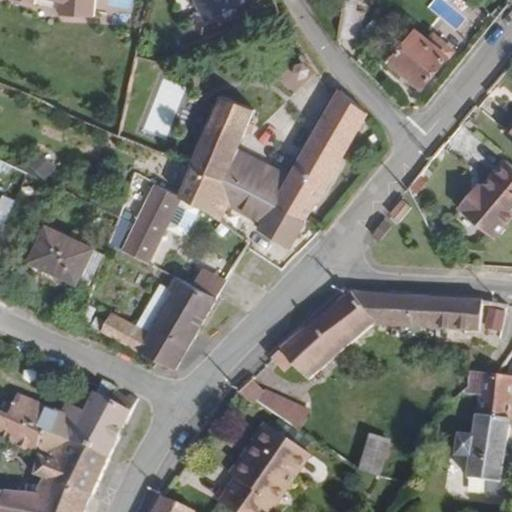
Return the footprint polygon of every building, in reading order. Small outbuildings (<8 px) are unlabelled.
[(25,0),(36,3),(36,0),(56,0),(65,3),(64,13),(95,16),(95,0),(25,0)] [(195,0),(202,15),(239,0),(195,0)] [(357,11),(358,0),(343,0),(339,37),(338,40),(359,42),(362,11),(357,11)] [(424,89),(456,51),(435,34),(429,40),(418,31),(392,62),(424,89)] [(293,247),(307,221),(368,114),(341,91),(292,176),(239,151),(257,109),(223,95),(222,97),(211,127),(181,196),(205,209),(222,222),(232,208),(263,226),(260,231),(291,248),(293,247)] [(211,127),(222,97),(221,97),(209,92),(197,121),(211,127)] [(57,169),(41,152),(29,164),(45,180),(57,169)] [(499,236),(511,220),(511,161),(508,158),(485,185),(479,193),(475,189),(462,203),(499,236)] [(12,210),(25,177),(19,175),(7,208),(12,210)] [(479,193),(485,185),(481,181),(475,189),(479,193)] [(150,264),(181,196),(160,185),(128,253),(150,264)] [(405,199),(393,213),(401,221),(413,206),(405,199)] [(385,220),(376,232),(382,237),(392,225),(385,220)] [(222,222),(216,230),(224,236),(230,229),(222,222)] [(117,228),(110,245),(119,249),(125,235),(122,234),(123,231),(117,228)] [(75,289),(93,255),(47,232),(24,276),(54,291),(60,281),(75,289)] [(177,370),(218,298),(176,276),(170,288),(169,289),(172,293),(151,331),(137,324),(112,312),(102,332),(177,370)] [(170,288),(161,284),(137,324),(151,331),(172,293),(169,289),(170,288)] [(486,302),(352,294),(288,345),(273,360),(286,372),(295,364),(309,381),(376,326),(482,333),(486,302)] [(488,302),(487,329),(507,330),(509,303),(488,302)] [(97,308),(89,305),(84,320),(91,323),(97,308)] [(503,490),(511,429),(511,377),(499,375),(471,371),(469,385),(460,394),(480,398),(476,437),(470,479),(492,482),(492,487),(503,490)] [(268,409),(277,396),(264,391),(255,378),(240,392),(268,409)] [(9,404),(6,412),(2,412),(0,416),(0,440),(42,458),(37,478),(44,480),(38,497),(0,493),(0,511),(90,511),(140,399),(102,381),(87,410),(68,402),(63,412),(19,395),(14,406),(9,404)] [(296,428),(308,410),(277,396),(268,409),(296,428)] [(274,502),(295,472),(290,468),(304,448),(268,423),(252,446),(257,450),(237,477),(239,479),(222,503),(235,511),(264,511),(271,503),(274,502)] [(472,459),(476,437),(461,433),(457,457),(472,459)] [(381,479),(388,442),(373,436),(366,476),(381,479)] [(237,477),(257,450),(252,446),(232,474),(237,477)] [(295,472),(309,451),(304,448),(290,468),(295,472)] [(195,511),(163,497),(155,511),(195,511)]
